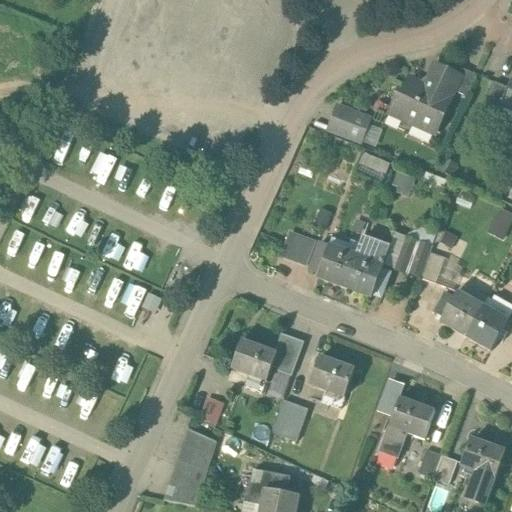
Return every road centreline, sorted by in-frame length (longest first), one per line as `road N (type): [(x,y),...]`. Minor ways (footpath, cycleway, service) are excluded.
road 1 (residential): [(220,268),(316,74),(353,51),(428,31),(472,7)]
road 2 (residential): [(511,394),(220,268)]
road 3 (residential): [(111,511),(220,268)]
